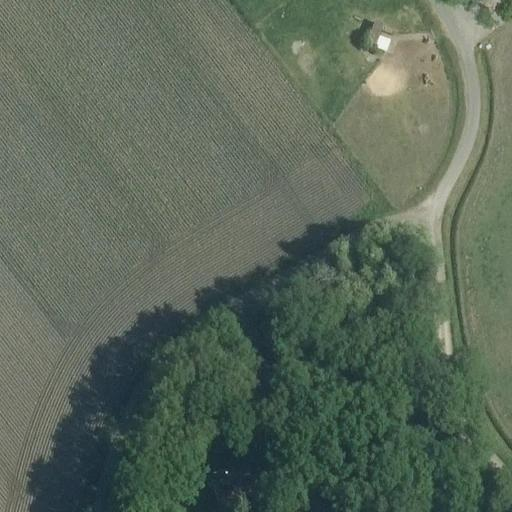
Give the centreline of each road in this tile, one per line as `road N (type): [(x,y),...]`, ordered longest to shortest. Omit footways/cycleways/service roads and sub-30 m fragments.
road 1 (track): [(102,511),(117,450),(150,379),(257,304),(436,208)]
road 2 (unclassified): [(436,0),(466,52),(478,96),(470,142),(436,208)]
road 3 (track): [(257,304),(357,325),(443,360)]
